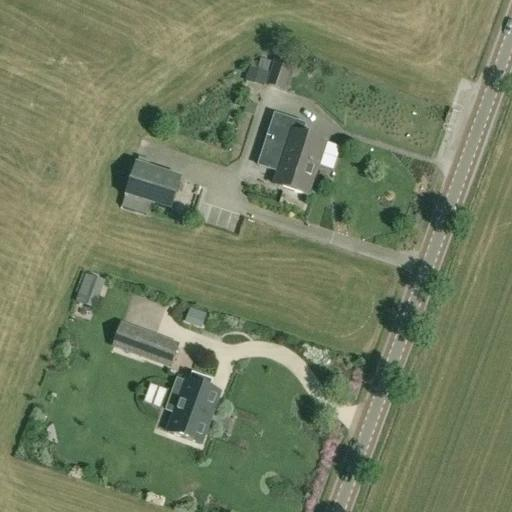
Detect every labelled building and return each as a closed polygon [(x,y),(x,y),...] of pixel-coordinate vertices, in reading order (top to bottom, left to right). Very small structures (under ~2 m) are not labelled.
[(267,86),(282,91),(290,67),(275,62),(267,86)] [(322,148),(290,137),(286,148),(266,142),(257,171),(277,177),(272,190),(304,201),(322,148)] [(171,214),(181,180),(134,167),(123,199),(171,214)] [(75,306),(93,312),(103,285),(85,279),(75,306)] [(183,327),(201,333),(206,317),(189,311),(183,327)] [(112,352),(171,373),(179,349),(120,328),(112,352)] [(187,386),(185,385),(179,401),(171,399),(166,415),(174,418),(168,437),(202,448),(219,396),(208,393),(211,384),(190,377),(187,386)]
